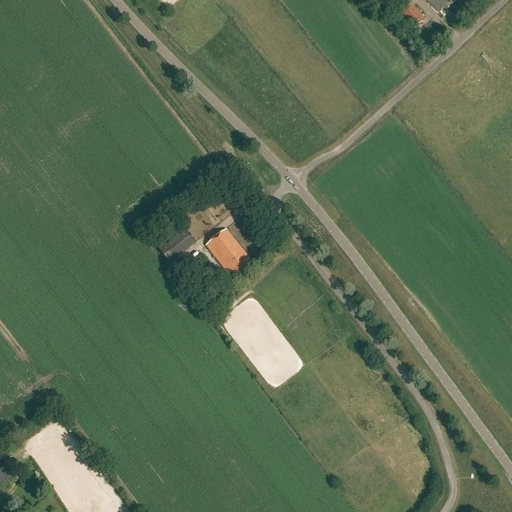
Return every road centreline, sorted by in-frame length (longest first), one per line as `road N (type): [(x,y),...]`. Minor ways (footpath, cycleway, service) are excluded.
road 1 (tertiary): [(511,470),(290,178)]
road 2 (unclassified): [(444,511),(453,488),(414,390),(271,204)]
road 3 (unclassified): [(290,178),(348,143),(504,0)]
road 4 (tertiary): [(290,178),(116,0)]
